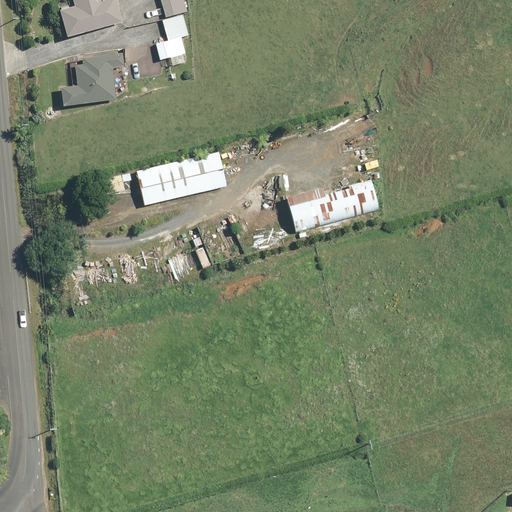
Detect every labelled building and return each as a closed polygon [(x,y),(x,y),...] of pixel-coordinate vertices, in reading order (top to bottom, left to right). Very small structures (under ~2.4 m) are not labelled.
[(70,0),(72,7),(56,12),(64,38),(120,22),(113,0),(103,0),(101,1),(100,0),(70,0)] [(158,0),(164,17),(185,11),(182,0),(158,0)] [(154,43),(158,59),(183,53),(179,38),(187,36),(182,15),(160,21),(165,40),(154,43)] [(58,90),(60,104),(112,98),(110,87),(123,86),(120,66),(123,66),(121,51),(80,57),(81,65),(73,66),(76,87),(58,90)] [(216,154),(133,173),(141,208),(224,189),(216,154)] [(319,186),(279,200),(291,235),(375,206),(367,182),(323,197),(319,186)]
